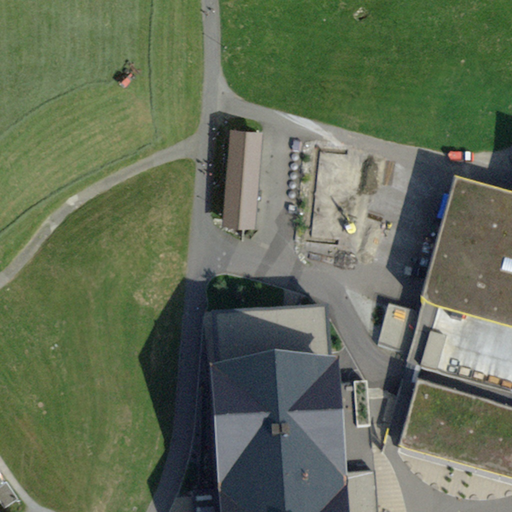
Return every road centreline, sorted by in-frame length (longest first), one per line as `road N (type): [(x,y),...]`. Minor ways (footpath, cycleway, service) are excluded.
road 1 (unclassified): [(209,0),(203,243),(171,355),(144,511)]
road 2 (track): [(208,141),(80,198),(0,281)]
